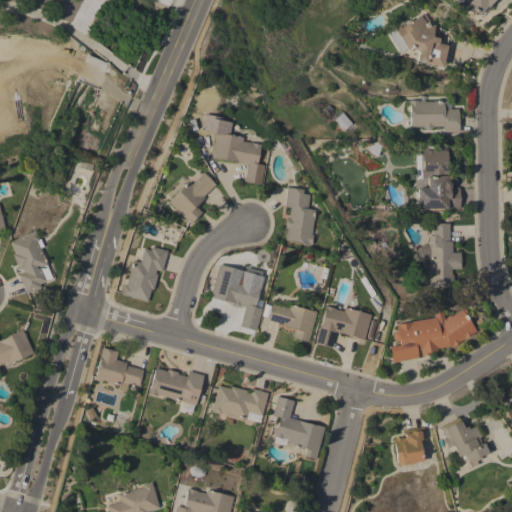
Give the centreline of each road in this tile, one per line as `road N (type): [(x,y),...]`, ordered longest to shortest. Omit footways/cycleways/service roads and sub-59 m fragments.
road 1 (tertiary): [(197,0),(123,178),(24,511)]
road 2 (residential): [(81,311),(356,394),(417,400),(511,342)]
road 3 (residential): [(511,320),(490,266),(487,98),(511,40)]
road 4 (residential): [(174,339),(196,267),(216,241),(248,226)]
road 5 (residential): [(323,511),(356,394)]
